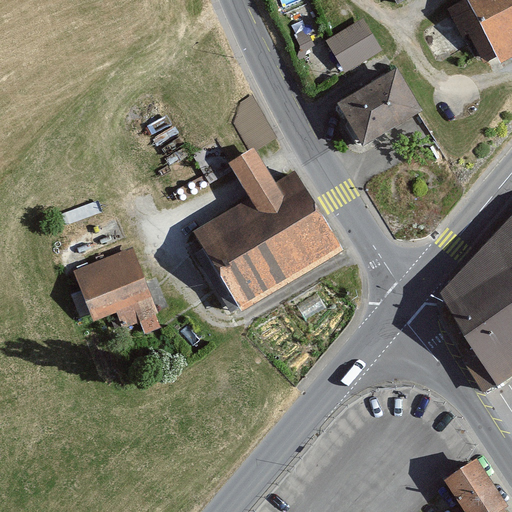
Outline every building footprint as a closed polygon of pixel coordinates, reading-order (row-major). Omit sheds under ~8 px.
[(511,0),(460,0),(493,66),(511,56),(511,0)] [(360,17),(321,39),(340,75),(380,53),(360,17)] [(391,65),(330,99),(357,147),(418,114),(391,65)] [(228,163),(249,198),(193,232),(242,311),(343,250),(295,171),(275,182),(254,147),(228,163)] [(511,228),(443,300),(498,386),(511,376),(511,228)] [(133,247),(73,271),(93,322),(117,313),(123,327),(139,321),(145,334),(160,328),(155,315),(159,313),(153,298),(133,247)] [(506,511),(472,459),(441,479),(462,511),(506,511)]
